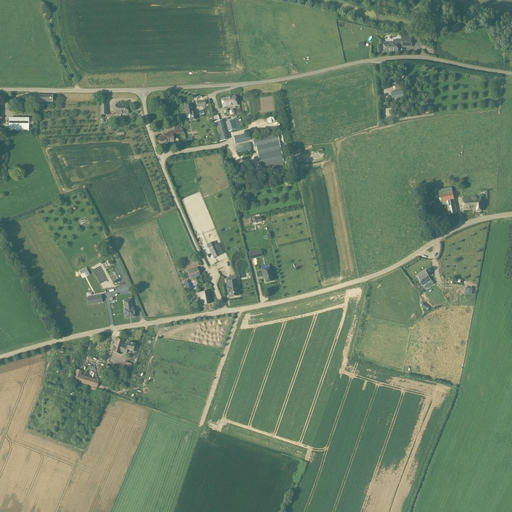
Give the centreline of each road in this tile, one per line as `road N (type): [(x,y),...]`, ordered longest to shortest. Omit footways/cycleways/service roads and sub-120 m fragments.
road 1 (unclassified): [(511,73),(410,56),(281,80),(142,89)]
road 2 (tertiary): [(511,214),(467,222),(377,274),(224,311)]
road 3 (unclassified): [(224,311),(152,142),(142,89)]
road 4 (tertiary): [(0,358),(61,339),(224,311)]
road 5 (unclassified): [(142,89),(0,89)]
